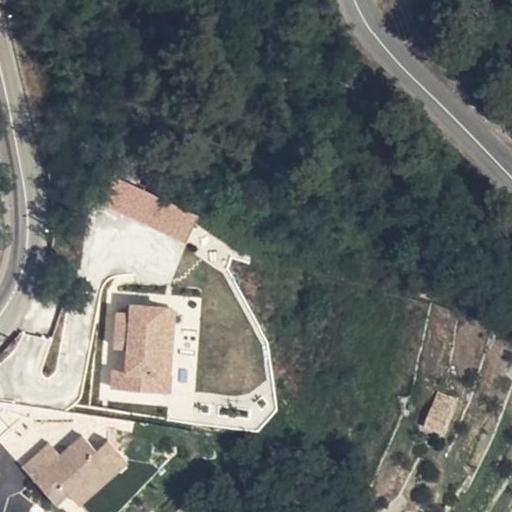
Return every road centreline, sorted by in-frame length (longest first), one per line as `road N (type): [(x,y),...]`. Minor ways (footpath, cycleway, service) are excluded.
road 1 (secondary): [(0,73),(29,248),(0,319)]
road 2 (secondary): [(511,173),(384,47),(355,0)]
